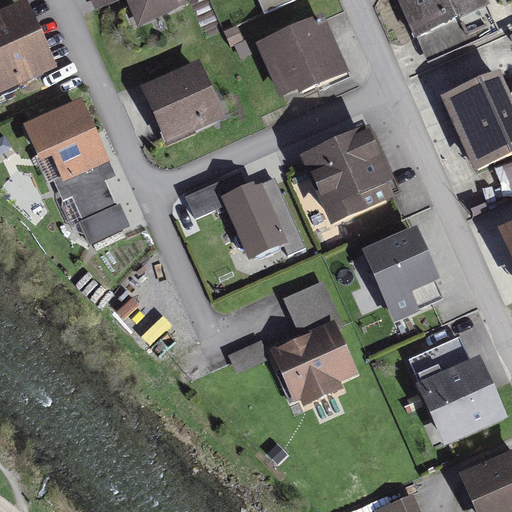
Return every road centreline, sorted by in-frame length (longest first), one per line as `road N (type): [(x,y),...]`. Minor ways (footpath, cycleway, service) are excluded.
road 1 (residential): [(511,369),(389,88)]
road 2 (residential): [(389,88),(148,195)]
road 3 (residential): [(148,195),(59,0)]
road 4 (residential): [(148,195),(217,351)]
